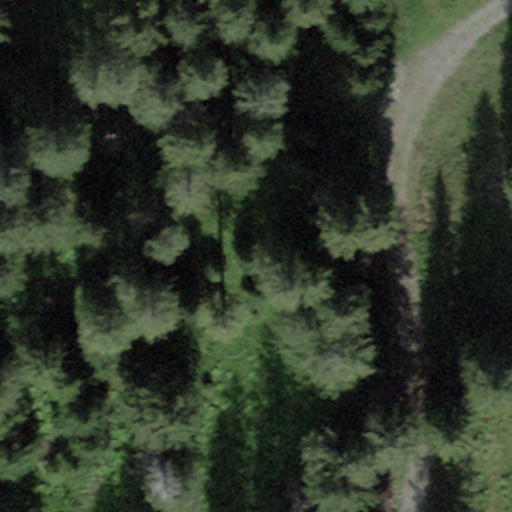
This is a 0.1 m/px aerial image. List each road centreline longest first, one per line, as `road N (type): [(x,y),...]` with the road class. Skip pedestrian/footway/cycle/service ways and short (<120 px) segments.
road 1 (track): [(410,511),(422,370),(404,276),(403,121)]
road 2 (track): [(511,10),(438,47),(403,121)]
